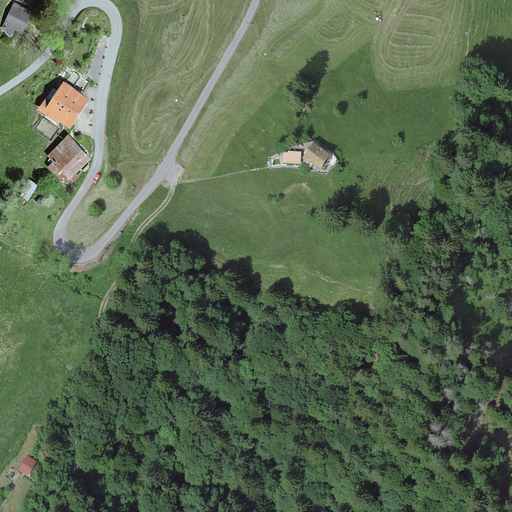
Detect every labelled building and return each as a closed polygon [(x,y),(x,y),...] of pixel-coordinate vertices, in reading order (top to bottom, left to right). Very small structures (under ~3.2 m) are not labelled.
[(34,13),(14,4),(3,29),(14,34),(17,29),(25,33),(34,13)] [(91,82),(72,71),(66,82),(85,93),(91,82)] [(48,97),(40,109),(62,122),(63,120),(75,127),(93,98),(85,93),(66,82),(54,101),(48,97)] [(70,134),(49,155),(55,161),(49,167),(68,185),(95,157),(70,134)] [(334,155),(316,143),(305,158),(323,170),(334,155)] [(303,153),(284,151),(283,163),(302,165),(303,153)] [(32,177),(22,192),(30,198),(40,183),(32,177)] [(40,465),(29,458),(20,471),(32,478),(40,465)]
